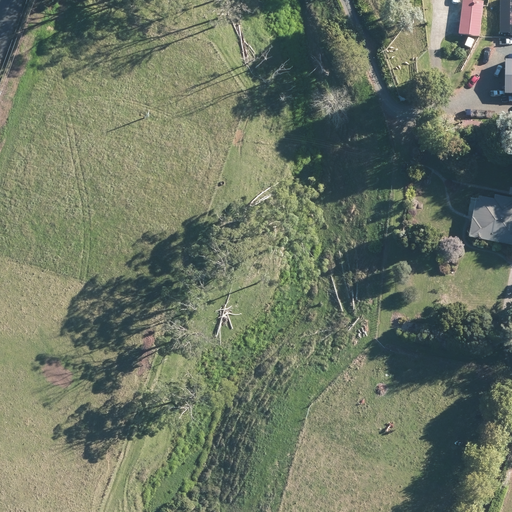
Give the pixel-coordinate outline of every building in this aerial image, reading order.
[(484,2),(470,0),(462,0),(459,34),(480,36),(484,2)] [(483,106),(469,91),(463,97),(477,112),(483,106)] [(482,122),(465,121),(464,131),(482,132),(482,122)] [(511,203),(477,198),(470,238),(511,245),(511,203)] [(464,247),(446,245),(445,258),(463,259),(464,247)]
